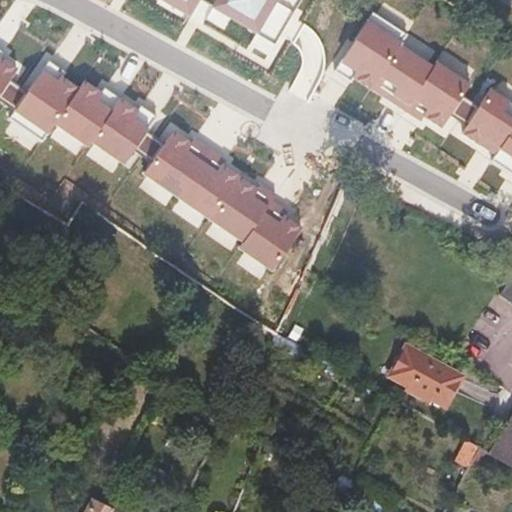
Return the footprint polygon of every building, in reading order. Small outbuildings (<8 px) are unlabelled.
[(297,8),(301,0),(161,0),(190,16),(199,0),(201,0),(213,7),(213,8),(231,18),(233,14),(252,25),(248,33),(274,48),(292,17),(284,13),(289,4),(297,8)] [(402,45),(408,35),(375,13),(336,72),(351,81),(353,78),(372,90),(402,45)] [(435,67),(402,45),(372,90),(406,112),(435,67)] [(0,55),(1,55),(0,54),(0,96),(17,72),(0,59),(0,55)] [(435,67),(406,112),(420,122),(422,118),(441,131),(472,84),(438,63),(435,67)] [(8,124),(41,147),(52,131),(78,93),(59,80),(61,77),(47,67),(8,124)] [(511,132),(511,102),(492,89),(463,134),(497,156),(511,132)] [(89,147),(113,113),(80,90),(78,93),(52,131),(85,154),(89,147)] [(89,147),(122,170),(155,122),(141,112),(139,116),(120,103),(113,113),(89,147)] [(511,132),(497,156),(493,162),(511,174),(511,132)] [(173,205),(207,156),(193,147),(190,151),(171,138),(140,182),(173,205)] [(223,167),(207,156),(173,205),(206,228),(209,224),(237,184),(220,172),(223,167)] [(273,202),(276,198),(262,188),(259,192),(240,179),(237,184),(209,224),(242,246),(273,202)] [(289,212),(273,202),(242,246),(240,250),(273,273),(303,229),(286,217),(289,212)] [(511,302),(511,278),(501,295),(511,302)] [(447,407),(464,377),(406,344),(390,376),(409,386),(407,391),(430,404),(432,400),(447,407)] [(511,416),(490,452),(511,468),(511,416)] [(465,474),(480,447),(466,439),(451,466),(465,474)]
